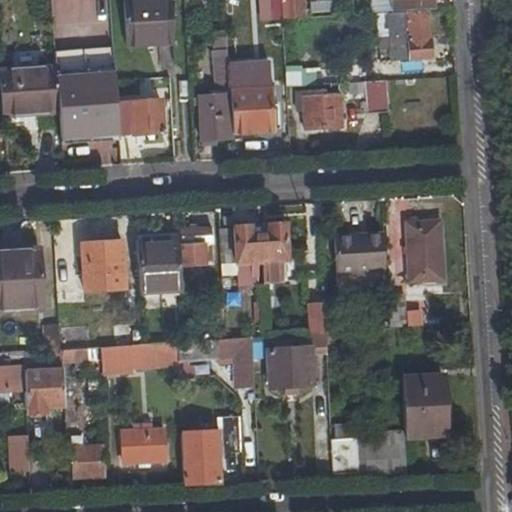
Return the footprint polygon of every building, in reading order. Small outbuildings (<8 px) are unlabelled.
[(121,0),(124,37),(169,35),(167,0),(121,0)] [(299,0),(277,0),(278,12),(300,11),(299,0)] [(424,5),(387,7),(390,56),(403,55),(427,54),(424,5)] [(224,92),(226,130),(266,128),(265,86),(239,87),(238,60),(234,60),(233,27),(221,27),(222,44),(224,85),(224,92)] [(222,44),(209,45),(211,86),(224,85),(222,44)] [(0,70),(0,108),(52,106),(51,66),(0,70)] [(361,89),(362,108),(384,106),(381,78),(344,80),(345,90),(361,89)] [(298,109),(298,124),(336,123),(335,89),(297,91),(297,86),(290,87),(291,109),(298,109)] [(224,92),(194,93),(196,135),(226,134),(226,130),(224,92)] [(123,97),(125,130),(154,128),(152,95),(123,97)] [(399,220),(401,279),(435,277),(432,218),(399,220)] [(177,223),(178,239),(181,239),(199,238),(206,238),(207,238),(206,222),(177,223)] [(257,258),(259,279),(283,278),(280,222),(261,223),(261,231),(256,231),(257,258)] [(230,225),(232,260),(257,258),(256,231),(249,231),(248,224),(230,225)] [(230,225),(214,225),(216,260),(232,260),(230,225)] [(330,234),(331,271),(378,268),(377,232),(330,234)] [(131,238),(134,290),(177,288),(174,235),(131,238)] [(76,238),(79,287),(119,284),(116,236),(76,238)] [(199,238),(181,239),(182,259),(200,259),(199,238)] [(0,245),(0,300),(38,298),(35,243),(0,245)] [(201,274),(202,292),(207,292),(213,291),(212,273),(201,274)] [(213,291),(207,292),(208,318),(218,319),(217,291),(213,291)] [(379,291),(381,325),(393,324),(408,323),(408,314),(398,314),(396,291),(379,291)] [(299,299),(302,329),(320,328),(318,298),(299,299)] [(54,318),(39,319),(40,346),(55,345),(54,318)] [(302,329),(293,330),(294,345),(306,344),(306,359),(323,360),(320,328),(302,329)] [(211,335),(210,347),(217,348),(217,355),(228,356),(227,378),(249,377),(246,333),(219,334),(211,335)] [(195,336),(196,348),(210,347),(211,335),(195,336)] [(171,337),(172,350),(196,348),(195,336),(180,336),(171,337)] [(96,342),(97,368),(118,368),(118,363),(162,362),(161,338),(138,340),(96,342)] [(58,345),(59,358),(85,357),(85,343),(58,345)] [(262,345),(264,382),(307,381),(306,359),(306,344),(294,345),(262,345)] [(18,347),(19,360),(59,358),(58,345),(55,345),(40,346),(18,347)] [(0,386),(6,386),(6,377),(13,377),(12,358),(1,358),(2,364),(0,363),(0,386)] [(19,370),(21,411),(24,412),(26,415),(36,415),(41,409),(41,401),(62,401),(60,367),(19,370)] [(437,372),(396,374),(399,426),(399,432),(440,430),(437,372)] [(176,426),(179,477),(219,476),(218,448),(235,447),(233,414),(210,414),(210,424),(176,426)] [(117,426),(118,458),(158,457),(157,425),(117,426)] [(365,441),(366,470),(401,468),(399,432),(399,426),(364,427),(365,441)] [(22,431),(5,432),(6,466),(24,466),(22,431)] [(327,433),(329,467),(354,466),(353,440),(353,433),(327,433)] [(67,441),(68,474),(99,473),(98,440),(67,441)] [(365,441),(353,440),(354,466),(354,470),(366,470),(365,441)]
